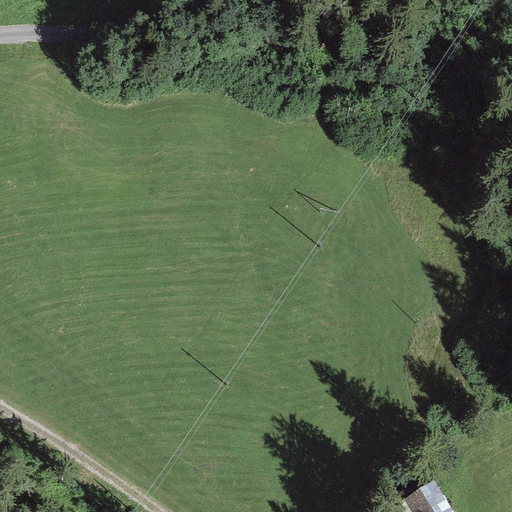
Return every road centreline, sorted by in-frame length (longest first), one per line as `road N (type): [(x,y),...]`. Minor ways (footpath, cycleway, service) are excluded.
road 1 (track): [(154,511),(0,406)]
road 2 (track): [(0,34),(106,33),(179,0)]
